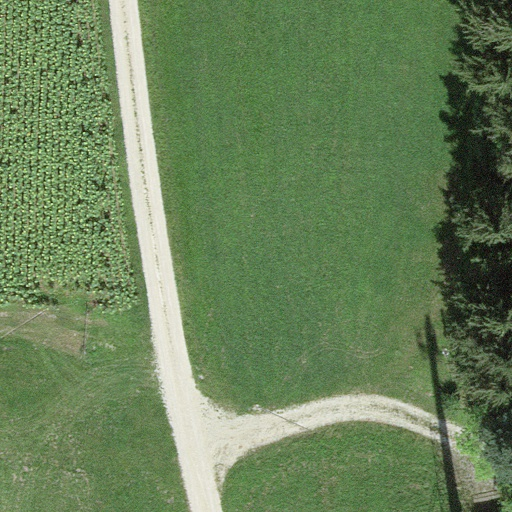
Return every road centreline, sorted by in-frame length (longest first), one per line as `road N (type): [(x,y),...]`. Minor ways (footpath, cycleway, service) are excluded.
road 1 (track): [(125,0),(161,264),(213,511)]
road 2 (track): [(511,457),(392,415),(270,428),(203,468)]
